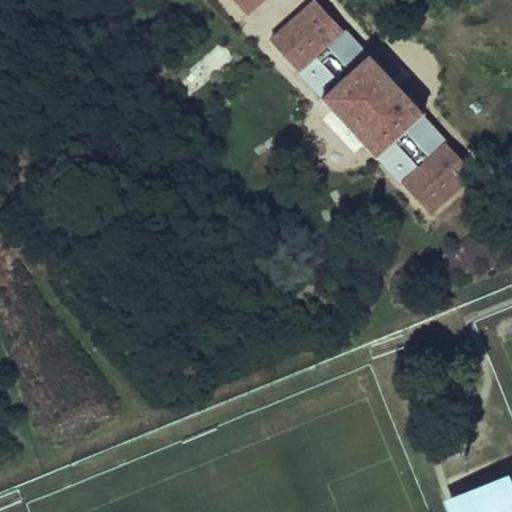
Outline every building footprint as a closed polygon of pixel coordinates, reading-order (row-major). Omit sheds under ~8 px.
[(235,0),(247,13),(260,0),(235,0)] [(315,0),(271,40),(298,71),(343,31),(315,0)] [(370,53),(323,96),(376,155),(424,112),(370,53)] [(446,143),(403,182),(430,213),(474,174),(446,143)] [(511,511),(511,504),(503,484),(466,499),(471,511),(511,511)] [(456,511),(471,511),(466,499),(454,504),(456,511)]
